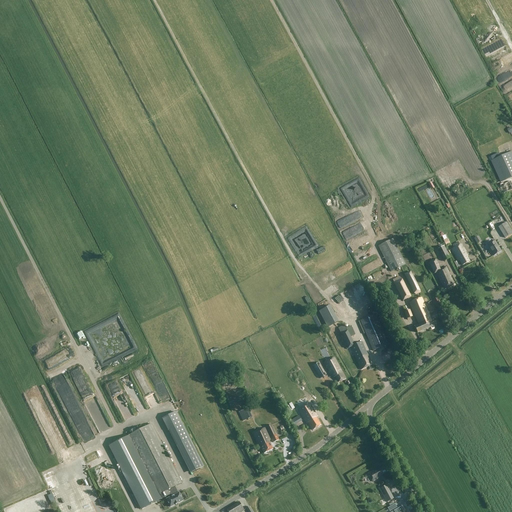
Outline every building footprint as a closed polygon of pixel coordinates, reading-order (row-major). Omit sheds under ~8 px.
[(504,193),(511,189),(511,151),(491,161),(501,184),(500,185),(504,193)] [(463,190),(460,188),(461,186),(456,183),(452,188),(456,191),(454,193),(459,196),(463,190)] [(474,233),(481,230),(476,218),(468,221),(474,233)] [(499,227),(505,238),(511,234),(511,231),(507,223),(499,227)] [(440,236),(444,245),(448,243),(446,238),(444,239),(442,235),(440,236)] [(405,264),(399,252),(393,239),(378,247),(391,272),(405,264)] [(501,251),(495,241),(487,246),(494,256),(501,251)] [(462,266),(469,262),(466,257),(467,256),(465,252),(466,252),(463,247),(461,248),(460,245),(459,245),(458,242),(452,245),(454,248),(451,249),(458,261),(459,261),(462,266)] [(444,246),(438,249),(444,262),(450,258),(444,246)] [(444,289),(453,285),(450,277),(451,277),(446,267),(440,270),(435,260),(429,263),(434,274),(436,273),(444,289)] [(415,295),(420,293),(420,291),(417,283),(411,272),(404,275),(414,294),(415,295)] [(403,301),(411,298),(402,280),(399,277),(392,280),(394,284),(403,301)] [(417,333),(434,326),(428,312),(427,312),(421,298),(409,303),(419,325),(414,327),(417,333)] [(438,311),(441,309),(443,308),(438,298),(433,300),(438,311)] [(327,328),(338,322),(330,306),(319,311),(327,328)] [(406,319),(412,317),(410,310),(404,313),(406,319)] [(360,321),(368,340),(373,351),(375,350),(388,344),(375,314),(360,321)] [(347,331),(344,325),(338,329),(344,342),(343,342),(347,350),(351,348),(361,370),(372,365),(362,342),(355,345),(350,337),(355,335),(352,329),(347,331)] [(339,382),(345,379),(334,358),(324,363),(330,375),(332,375),(333,378),(335,377),(336,378),(339,382)] [(313,366),(320,379),(326,375),(319,362),(313,366)] [(157,404),(153,396),(151,396),(149,391),(143,394),(149,408),(157,404)] [(312,430),(321,425),(316,418),(317,417),(309,403),(298,410),(306,424),(308,423),(312,430)] [(127,405),(118,408),(123,420),(132,416),(127,405)] [(242,410),(243,413),(246,420),(252,417),(249,411),(248,408),(242,410)] [(176,412),(162,419),(168,431),(171,429),(190,468),(192,473),(204,467),(201,463),(176,412)] [(109,446),(141,510),(169,495),(170,497),(166,499),(170,507),(175,505),(178,504),(178,503),(183,501),(179,493),(174,496),(171,489),(182,484),(151,424),(109,446)] [(273,443),(279,440),(271,425),(266,427),(273,443)] [(264,453),(273,449),(269,441),(270,440),(264,428),(253,434),(260,448),(261,447),(264,453)] [(381,477),(380,476),(387,472),(384,466),(379,469),(379,467),(368,473),(372,482),(381,477)] [(360,493),(366,491),(361,479),(355,482),(360,493)] [(379,489),(381,491),(379,492),(381,497),(383,496),(387,502),(392,499),(385,486),(379,489)] [(228,511),(240,511),(244,510),(239,503),(227,510),(228,511)]
